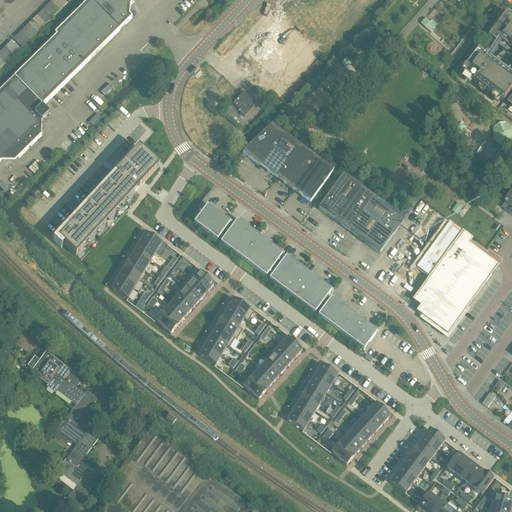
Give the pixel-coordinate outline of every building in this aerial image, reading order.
[(90,0),(90,1),(54,36),(56,37),(84,66),(119,31),(132,19),(129,16),(130,6),(135,0),(90,0)] [(275,0),(267,0),(264,4),(278,17),(279,18),(287,11),(275,0)] [(291,0),(275,0),(287,11),(294,3),(291,0)] [(264,4),(256,12),(272,26),(279,18),(278,17),(264,4)] [(343,4),(335,11),(351,26),(359,18),(343,4)] [(335,11),(328,19),(344,34),(351,26),(335,11)] [(254,14),(247,22),(260,35),(268,27),(254,14)] [(498,112),(511,122),(511,17),(508,15),(490,39),(497,45),(504,53),(495,62),(480,52),(463,73),(478,84),(504,103),(498,112)] [(328,19),(321,27),(337,42),(344,34),(328,19)] [(432,21),(430,23),(425,28),(431,33),(437,26),(432,21)] [(247,22),(239,30),(253,43),(260,35),(247,22)] [(321,27),(313,35),(329,50),(337,42),(321,27)] [(239,30),(232,38),(246,51),(253,43),(239,30)] [(313,35),(306,43),(322,58),(329,50),(313,35)] [(14,79),(0,92),(0,163),(1,162),(11,152),(18,159),(41,137),(41,122),(49,115),(42,108),(84,66),(56,37),(14,79)] [(467,37),(452,57),(458,62),(473,41),(467,37)] [(232,38),(225,46),(238,59),(246,51),(232,38)] [(225,46),(217,54),(231,67),(238,59),(225,46)] [(304,46),(297,54),(311,67),(318,59),(304,46)] [(297,54),(289,62),(303,75),(311,67),(297,54)] [(289,62),(282,70),(296,82),(303,75),(289,62)] [(460,72),(465,65),(461,62),(456,69),(460,72)] [(282,70),(275,77),(289,90),(296,82),(282,70)] [(275,77),(267,85),(281,98),(289,90),(275,77)] [(245,117),(256,105),(243,94),(232,105),(245,117)] [(454,126),(448,134),(458,141),(467,128),(457,121),(454,126)] [(505,124),(499,127),(494,129),(494,128),(492,141),(495,143),(503,148),(511,144),(511,127),(506,123),(505,124)] [(243,154),(242,155),(262,170),(276,179),(300,147),(286,137),(271,126),(243,154)] [(477,155),(501,172),(509,159),(485,143),(477,155)] [(300,147),(276,179),(276,180),(293,192),(317,160),(300,147)] [(139,149),(53,241),(61,249),(64,246),(76,257),(135,194),(134,193),(138,188),(139,189),(159,168),(139,149)] [(317,160),(293,192),(310,204),(333,172),(317,160)] [(333,221),(358,187),(343,176),(318,210),(333,221)] [(349,232),(362,214),(373,198),(358,187),(333,221),(349,232)] [(511,194),(505,203),(502,208),(511,215),(511,194)] [(402,210),(409,215),(419,201),(412,196),(402,210)] [(393,237),(404,221),(373,198),(362,214),(377,225),(393,237)] [(455,205),(451,211),(456,215),(460,209),(455,205)] [(217,242),(230,224),(207,207),(194,224),(217,242)] [(364,243),(377,225),(362,214),(349,232),(364,243)] [(243,261),(259,239),(237,221),(220,244),(243,261)] [(420,291),(412,301),(420,307),(416,312),(448,336),(498,267),(474,249),(469,245),(472,240),(473,240),(462,232),(449,223),(415,269),(428,279),(420,291)] [(379,255),(393,237),(377,225),(364,243),(379,255)] [(145,235),(139,244),(156,254),(162,245),(145,235)] [(266,278),(282,256),(259,239),(243,261),(266,278)] [(139,244),(134,253),(150,264),(156,254),(139,244)] [(128,262),(128,263),(144,273),(150,264),(134,253),(128,262)] [(291,297),(308,275),(285,258),(269,280),(291,297)] [(128,262),(122,272),(139,282),(144,273),(128,263),(128,262)] [(196,270),(188,278),(206,294),(214,286),(196,270)] [(122,272),(117,281),(133,291),(139,282),(122,272)] [(314,315),(331,292),(308,275),(291,297),(314,315)] [(188,278),(181,286),(199,302),(206,294),(188,278)] [(117,281),(111,291),(127,301),(133,291),(117,281)] [(181,286),(173,295),(177,298),(177,297),(192,310),(199,302),(181,286)] [(171,305),(170,305),(185,318),(192,310),(177,297),(177,298),(171,305)] [(340,334),(353,316),(331,299),(317,317),(340,334)] [(233,300),(227,310),(244,320),(243,321),(247,323),(254,313),(233,300)] [(169,303),(161,312),(178,327),(178,326),(185,318),(170,305),(171,305),(169,303)] [(222,319),(221,319),(238,329),(243,321),(244,320),(227,310),(222,319)] [(161,312),(153,320),(170,335),(178,327),(161,312)] [(363,351),(376,333),(353,316),(340,334),(363,351)] [(9,317),(1,328),(6,332),(14,321),(9,317)] [(221,318),(215,329),(216,328),(234,340),(236,341),(242,331),(238,329),(221,319),(222,319),(221,318)] [(215,329),(210,338),(227,348),(226,348),(228,349),(234,340),(216,328),(215,329)] [(284,336),(276,344),(280,347),(294,360),(302,352),(284,336)] [(210,338),(204,347),(221,357),(226,348),(227,348),(210,338)] [(204,347),(198,356),(215,367),(221,357),(204,347)] [(280,347),(273,355),(287,368),(294,360),(280,347)] [(71,372),(45,353),(39,362),(34,358),(27,367),(32,371),(30,374),(48,387),(46,388),(55,395),(56,393),(55,392),(64,382),(66,383),(67,381),(68,382),(69,380),(70,380),(74,375),(71,373),(71,372)] [(273,355),(265,363),(280,376),(287,368),(273,355)] [(265,363),(258,371),(272,384),(280,376),(265,363)] [(321,366),(315,376),(332,386),(337,376),(321,366)] [(251,379),(265,392),(266,392),(272,384),(258,371),(251,379)] [(75,388),(81,380),(74,375),(70,380),(69,380),(68,382),(67,381),(66,383),(64,382),(55,392),(56,393),(55,395),(57,394),(75,407),(71,413),(81,421),(97,401),(86,392),(84,395),(75,388)] [(248,376),(240,384),(258,401),(266,392),(265,392),(251,379),(248,376)] [(315,376),(309,385),(326,395),(332,386),(315,376)] [(497,394),(504,385),(500,382),(493,391),(497,394)] [(304,394),(320,404),(326,395),(309,385),(304,394)] [(303,393),(297,403),(298,404),(298,403),(315,413),(320,404),(304,394),(303,393)] [(487,409),(495,399),(490,395),(482,405),(487,409)] [(298,404),(292,413),(309,423),(315,413),(298,403),(298,404)] [(375,405),(368,413),(382,426),(390,418),(375,405)] [(85,435),(75,428),(81,421),(71,413),(65,421),(64,421),(56,433),(75,448),(71,453),(81,461),(82,461),(97,441),(87,433),(85,435)] [(292,413),(286,422),(303,432),(309,423),(292,413)] [(368,413),(361,421),(375,434),(382,426),(368,413)] [(170,414),(165,420),(172,426),(177,419),(170,414)] [(361,421),(353,429),(368,442),(375,434),(361,421)] [(353,429),(346,437),(360,450),(368,442),(353,429)] [(422,440),(437,451),(444,442),(429,431),(422,440)] [(255,511),(148,432),(116,475),(109,504),(103,511),(255,511)] [(346,437),(339,445),(353,459),(354,458),(353,458),(360,450),(346,437)] [(422,440),(416,448),(415,448),(431,460),(437,451),(422,440)] [(339,445),(331,453),(346,467),(353,459),(339,445)] [(409,457),(425,469),(431,460),(415,448),(416,448),(415,447),(408,457),(409,457)] [(76,488),(69,497),(79,506),(98,481),(87,473),(85,475),(76,468),(81,461),(71,453),(65,461),(56,473),(76,488)] [(455,477),(466,461),(457,454),(455,457),(452,462),(448,467),(446,470),(455,477)] [(403,466),(418,477),(425,469),(409,457),(403,466)] [(466,461),(455,477),(463,483),(475,468),(466,461)] [(396,474),(412,486),(418,477),(403,466),(396,474)] [(463,483),(472,490),(484,474),(483,474),(475,468),(463,483)] [(484,473),(483,474),(484,474),(472,490),(481,496),(493,480),(484,473)] [(405,495),(412,486),(396,474),(389,483),(405,495)] [(428,494),(416,510),(419,511),(428,511),(437,501),(428,494)] [(494,496),(491,507),(508,511),(509,511),(511,502),(511,501),(508,500),(509,495),(501,494),(500,498),(494,496)] [(79,506),(69,497),(66,501),(77,509),(79,506)] [(66,501),(63,505),(72,511),(74,511),(77,509),(66,501)] [(437,501),(428,511),(441,511),(445,507),(437,501)] [(445,507),(441,511),(455,511),(457,510),(448,503),(445,507)]
